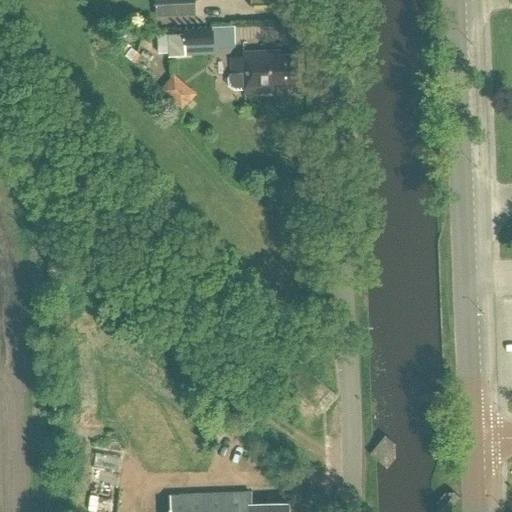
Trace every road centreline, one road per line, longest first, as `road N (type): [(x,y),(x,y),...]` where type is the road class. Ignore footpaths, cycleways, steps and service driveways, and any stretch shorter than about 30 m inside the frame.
road 1 (unclassified): [(351,511),(331,0)]
road 2 (track): [(0,175),(295,440),(332,462),(350,462)]
road 3 (secondary): [(471,439),(452,0)]
